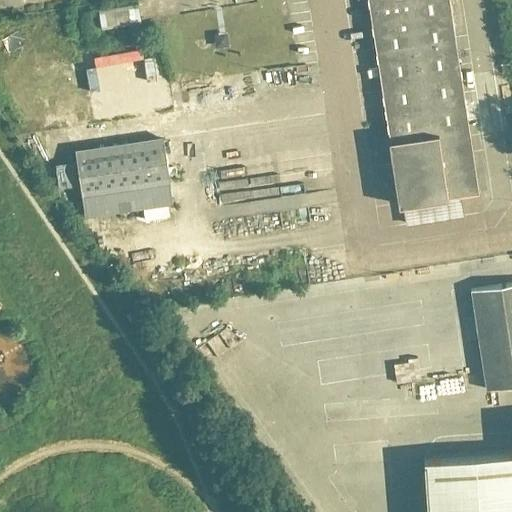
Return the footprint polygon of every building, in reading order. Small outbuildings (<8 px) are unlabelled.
[(367,0),(399,206),(402,206),(460,197),(478,194),(448,0),(367,0)] [(101,30),(141,24),(138,4),(98,10),(101,30)] [(161,140),(75,153),(82,198),(118,193),(120,211),(171,203),(168,186),(161,140)] [(77,163),(63,165),(67,189),(80,187),(77,163)] [(485,390),(511,386),(511,283),(469,290),(485,390)] [(427,511),(511,511),(511,453),(423,460),(427,511)]
